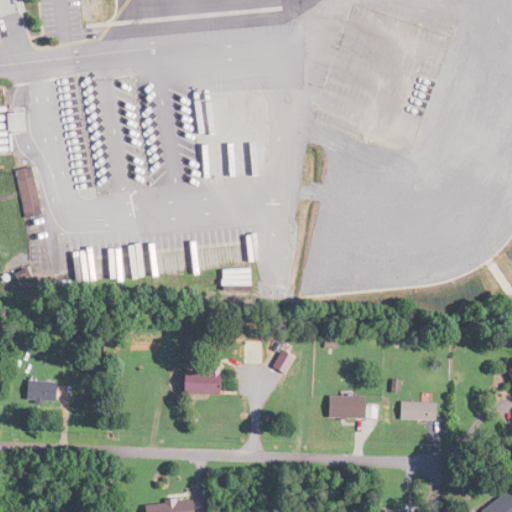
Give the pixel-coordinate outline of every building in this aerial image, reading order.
[(306,191),(296,190),(291,228),(300,229),(306,191)] [(235,364),(255,364),(255,338),(235,338),(235,364)] [(200,371),(173,370),(172,394),(210,395),(211,366),(201,366),(200,371)] [(49,402),(50,380),(19,379),(19,401),(49,402)] [(321,418),(355,419),(355,400),(322,400),(321,418)] [(391,420),(427,420),(427,401),(391,401),(391,420)] [(511,511),(511,510),(497,491),(470,511),(511,511)] [(184,511),(185,501),(135,502),(135,511),(184,511)]
